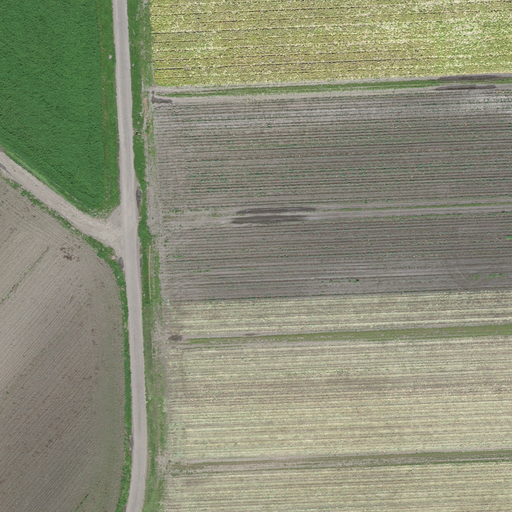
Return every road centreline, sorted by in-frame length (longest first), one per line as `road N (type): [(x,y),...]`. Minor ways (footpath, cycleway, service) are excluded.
road 1 (track): [(125,0),(143,460),(136,511)]
road 2 (track): [(135,250),(0,146)]
